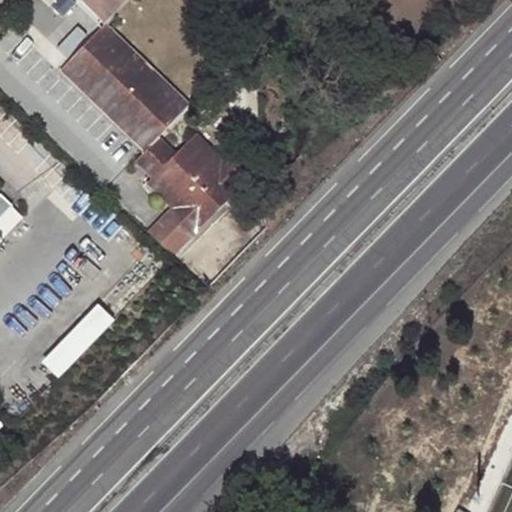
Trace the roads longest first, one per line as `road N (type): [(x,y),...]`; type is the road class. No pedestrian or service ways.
road 1 (trunk): [(135,511),(511,130)]
road 2 (trunk): [(176,511),(511,145)]
road 3 (trunk): [(326,244),(42,511)]
road 4 (trunk): [(326,244),(65,511)]
road 5 (trunk): [(511,54),(326,244)]
